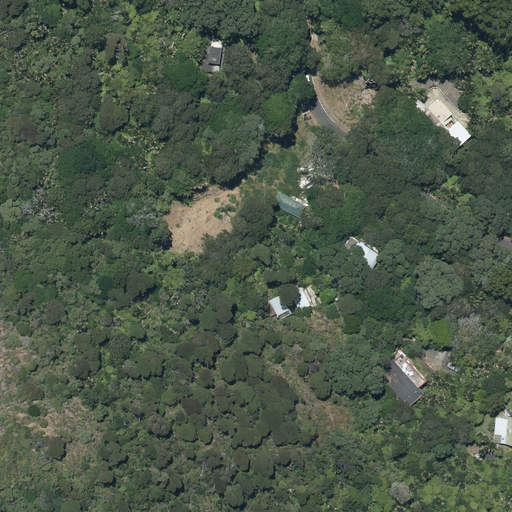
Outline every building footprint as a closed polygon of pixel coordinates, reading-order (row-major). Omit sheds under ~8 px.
[(203,71),(225,72),(226,40),(205,39),(203,71)] [(469,136),(438,102),(416,121),(447,156),(469,136)] [(281,171),(265,201),(297,218),(313,189),(281,171)] [(365,278),(379,257),(356,242),(343,263),(365,278)] [(307,287),(313,299),(316,297),(320,305),(326,302),(316,282),(307,287)] [(308,305),(299,286),(289,291),(298,310),(308,305)] [(267,300),(276,316),(286,311),(277,295),(267,300)] [(379,373),(408,407),(422,394),(393,361),(379,373)] [(491,441),(511,442),(511,415),(493,414),(491,441)]
